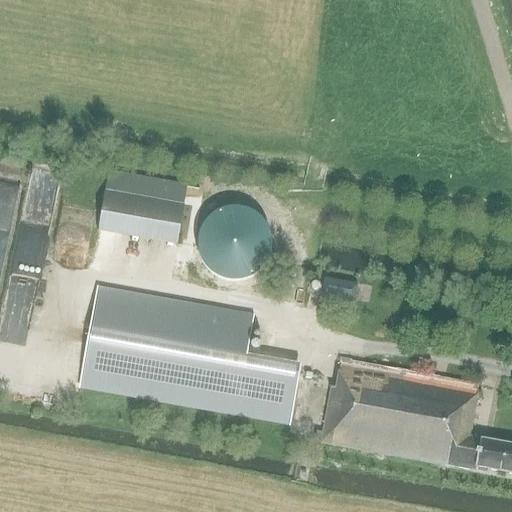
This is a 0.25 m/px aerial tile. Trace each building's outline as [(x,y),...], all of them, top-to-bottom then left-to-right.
[(108,173),(105,191),(184,205),(187,187),(108,173)] [(184,205),(105,191),(97,231),(176,246),(184,205)] [(196,238),(196,239),(195,246),(196,254),(199,261),(202,267),(207,273),(213,278),(220,281),(227,283),(234,284),(242,283),(249,280),(255,277),(261,272),(265,266),(269,259),(271,252),(271,251),(271,250),(271,249),(271,248),(271,247),(271,246),(271,245),(271,244),(271,243),(271,242),(271,241),(271,240),(271,239),(271,238),(270,238),(270,237),(270,236),(270,235),(270,234),(269,234),(269,233),(269,232),(269,231),(268,231),(268,230),(268,229),(267,229),(267,228),(267,227),(266,227),(266,226),(265,225),(265,224),(264,224),(264,223),(263,222),(263,221),(262,221),(262,220),(261,220),(261,219),(260,219),(260,218),(259,218),(259,217),(258,217),(258,216),(257,216),(257,215),(256,215),(255,215),(255,214),(254,214),(253,213),(252,213),(252,212),(251,212),(250,212),(250,211),(249,211),(248,211),(248,210),(247,210),(246,210),(245,209),(244,209),(243,209),(242,209),(242,208),(241,208),(240,208),(239,208),(238,208),(237,208),(236,208),(235,208),(234,208),(233,208),(232,208),(231,208),(230,208),(229,208),(228,208),(227,208),(226,208),(225,208),(225,209),(224,209),(223,209),(222,209),(221,209),(221,210),(220,210),(219,210),(218,211),(217,211),(216,212),(215,212),(214,213),(213,213),(213,214),(212,214),(211,215),(210,215),(210,216),(209,216),(209,217),(208,217),(208,218),(207,218),(207,219),(206,219),(206,220),(205,220),(205,221),(204,221),(204,222),(203,222),(203,223),(203,224),(202,224),(202,225),(201,225),(201,226),(200,227),(200,228),(199,229),(199,230),(198,231),(198,232),(198,233),(197,234),(197,235),(197,236),(197,237),(196,237),(196,238)] [(353,303),(356,287),(324,281),(321,296),(353,303)] [(79,388),(289,425),(297,382),(243,372),(253,317),(97,289),(79,388)] [(322,433),(320,444),(447,467),(447,463),(511,474),(511,446),(469,438),(477,392),(339,366),(335,389),(331,388),(322,433)]
